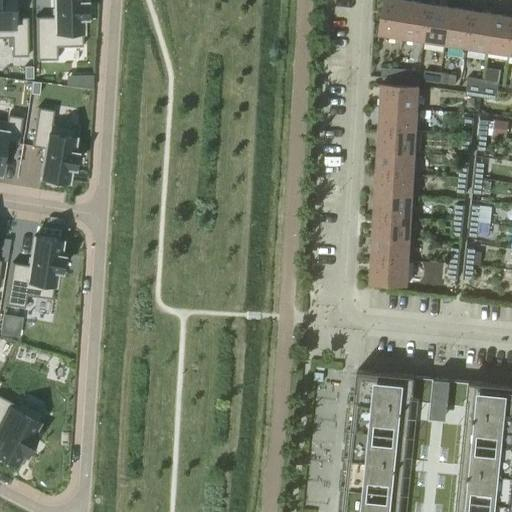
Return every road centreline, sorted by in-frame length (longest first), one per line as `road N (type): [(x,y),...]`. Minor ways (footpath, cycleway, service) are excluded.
road 1 (residential): [(0,483),(54,511),(79,491),(101,216)]
road 2 (residential): [(362,0),(343,322)]
road 3 (residential): [(101,216),(115,0)]
road 4 (residential): [(511,337),(343,322)]
